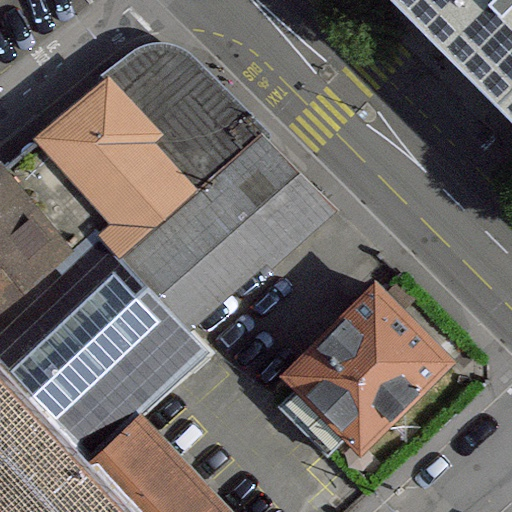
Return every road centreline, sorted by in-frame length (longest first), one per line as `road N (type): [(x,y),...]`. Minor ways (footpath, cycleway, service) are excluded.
road 1 (primary): [(251,0),(511,262)]
road 2 (residential): [(0,114),(139,0)]
